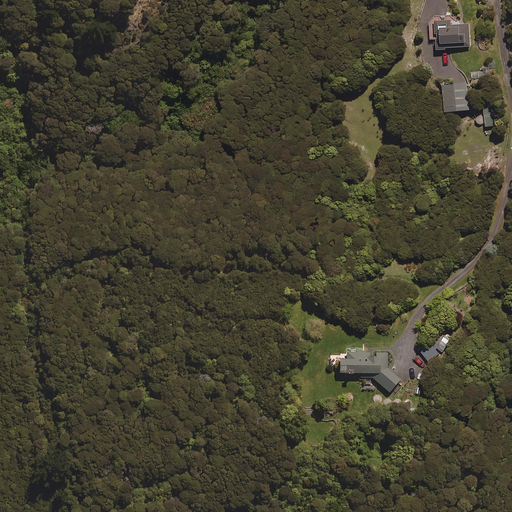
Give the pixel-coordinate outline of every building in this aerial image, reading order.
[(469,23),(457,23),(457,18),(452,14),(434,15),(429,21),(430,39),(433,39),(433,47),(436,47),(436,49),(446,48),(446,47),(470,46),(469,23)] [(469,108),(467,84),(442,86),(444,110),(469,108)] [(496,125),(495,105),(483,105),(484,125),(496,125)] [(443,344),(439,342),(436,349),(428,346),(425,354),(441,359),(444,352),(445,349),(442,348),(443,344)] [(365,349),(347,349),(347,354),(340,354),(340,355),(327,355),(327,367),(337,367),(337,373),(377,373),(371,377),(388,392),(399,380),(387,367),(387,352),(365,353),(365,349)]
